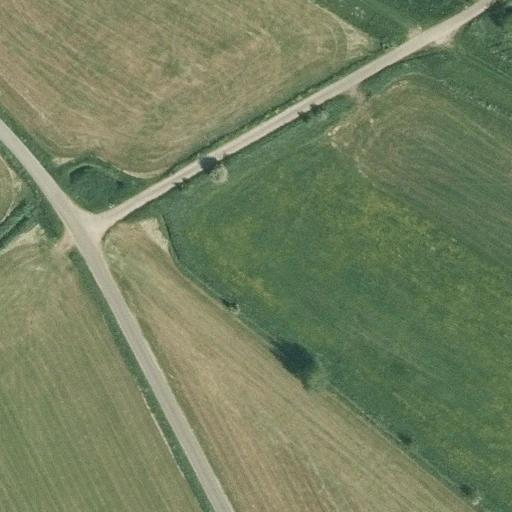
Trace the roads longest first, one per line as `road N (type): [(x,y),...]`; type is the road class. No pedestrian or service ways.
road 1 (track): [(85,236),(487,0)]
road 2 (unclassified): [(228,511),(62,195),(0,122)]
